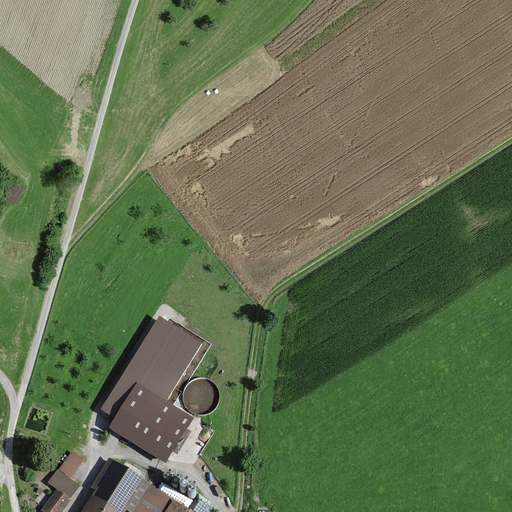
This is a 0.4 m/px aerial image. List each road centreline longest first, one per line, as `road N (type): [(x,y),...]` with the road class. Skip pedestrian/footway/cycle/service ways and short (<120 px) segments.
road 1 (track): [(511,139),(263,303),(235,511)]
road 2 (track): [(135,0),(16,405)]
road 3 (track): [(307,0),(274,35),(172,111),(130,175),(61,251)]
road 4 (unknown): [(70,511),(112,452),(180,468),(224,511)]
